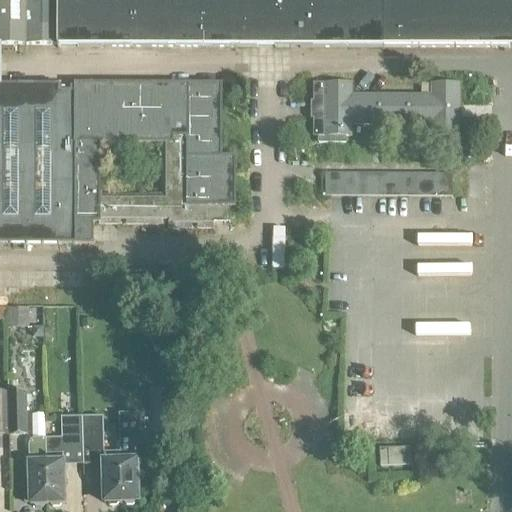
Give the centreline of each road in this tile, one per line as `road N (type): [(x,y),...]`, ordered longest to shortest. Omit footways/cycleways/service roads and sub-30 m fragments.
road 1 (unknown): [(247,254),(247,315),(290,511)]
road 2 (unknown): [(247,254),(186,265),(0,266)]
road 3 (unknown): [(268,62),(22,63)]
road 4 (unknown): [(511,61),(268,62)]
road 5 (unknown): [(509,511),(503,389),(511,307)]
road 6 (unknown): [(268,62),(269,199),(247,254)]
